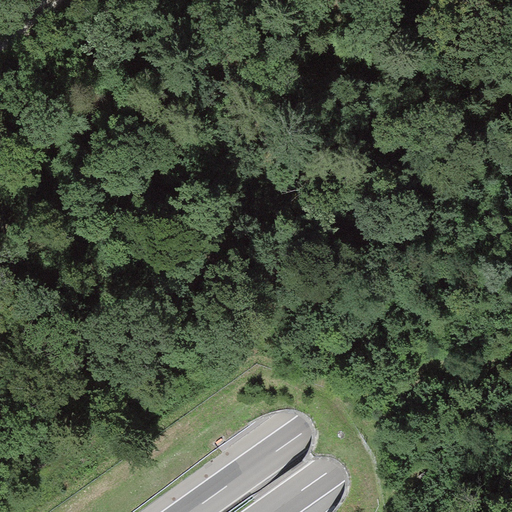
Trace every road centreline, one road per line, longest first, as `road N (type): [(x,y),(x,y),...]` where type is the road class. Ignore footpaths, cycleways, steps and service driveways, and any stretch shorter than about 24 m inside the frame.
road 1 (motorway): [(511,285),(192,511)]
road 2 (motorway): [(273,511),(511,346)]
